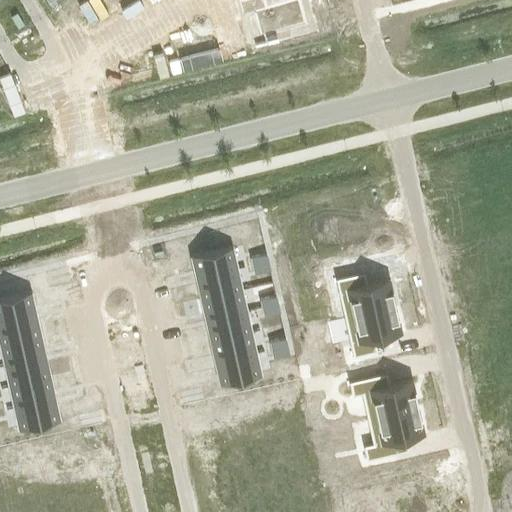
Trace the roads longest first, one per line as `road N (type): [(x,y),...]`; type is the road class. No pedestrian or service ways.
road 1 (residential): [(188,511),(140,291),(128,277),(100,285),(93,298),(139,511)]
road 2 (residential): [(478,511),(389,103)]
road 3 (tertiary): [(389,103),(0,200)]
road 4 (residential): [(26,0),(61,66),(24,77),(0,38)]
road 5 (tertiary): [(511,72),(389,103)]
